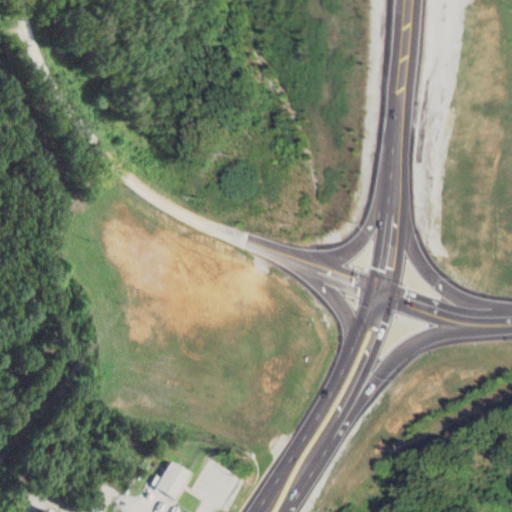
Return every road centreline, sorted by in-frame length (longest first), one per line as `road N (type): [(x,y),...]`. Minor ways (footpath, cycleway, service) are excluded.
road 1 (residential): [(388,291),(297,263),(168,207),(110,169),(38,63),(25,0)]
road 2 (primary): [(388,291),(412,177),(422,0)]
road 3 (trunk): [(388,291),(250,511)]
road 4 (trunk): [(280,511),(357,385),(388,291)]
road 5 (trunk): [(357,385),(473,318)]
road 6 (primary): [(473,318),(435,271),(408,206)]
road 7 (tertiary): [(388,291),(444,315),(511,319)]
